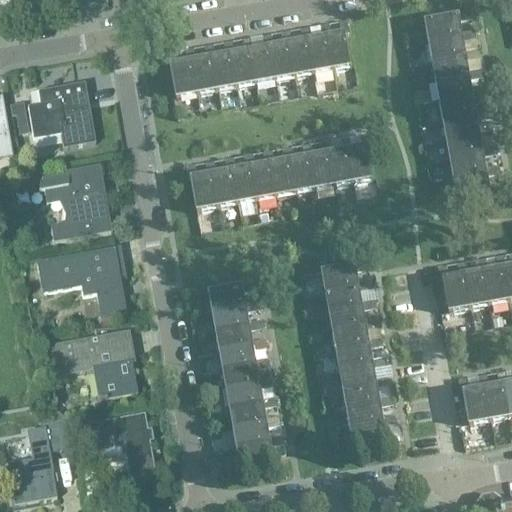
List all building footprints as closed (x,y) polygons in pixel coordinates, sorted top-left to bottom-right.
[(426,26),(429,45),(463,39),(463,36),(461,26),(473,24),(471,15),(458,17),(459,20),(426,26)] [(321,30),(323,42),(326,41),(333,75),(352,72),(346,37),(350,37),(348,25),(340,26),(342,38),(332,40),(330,28),(321,30)] [(301,33),(304,45),(307,44),(313,79),(333,75),(326,41),(323,42),(312,43),(310,32),(301,33)] [(429,45),(433,64),(467,58),(466,56),(464,45),(476,43),(475,34),(463,36),(463,39),(429,45)] [(282,37),(284,49),(288,48),(294,82),(313,79),(307,44),(304,45),(293,47),(291,35),(282,37)] [(263,40),(265,52),(268,51),(274,86),(294,82),(288,48),(284,49),(274,50),(272,39),(263,40)] [(244,44),(246,55),(249,55),(255,89),(274,86),(268,51),(265,52),(255,54),(252,42),(244,44)] [(224,47),(226,59),(229,58),(236,93),(255,89),(249,55),(246,55),(235,57),(233,46),(224,47)] [(205,51),(207,62),(210,62),(216,96),(236,93),(229,58),(226,59),(216,61),(214,49),(205,51)] [(186,54),(188,66),(191,65),(197,100),(216,96),(210,62),(207,62),(197,64),(195,53),(186,54)] [(433,64),(436,84),(470,78),(470,75),(468,64),(480,62),(478,53),(466,56),(467,58),(433,64)] [(191,65),(188,66),(178,68),(175,56),(166,58),(169,70),(171,70),(177,103),(197,100),(191,65)] [(436,84),(440,103),(474,97),(473,94),(471,84),(483,82),(482,73),(470,75),(470,78),(436,84)] [(95,147),(85,89),(84,87),(37,95),(40,108),(27,111),(32,137),(59,132),(63,152),(95,147)] [(0,105),(0,163),(13,162),(0,92),(0,99),(1,106),(0,105)] [(440,103),(443,123),(477,117),(477,113),(475,103),(487,101),(485,92),(473,94),(474,97),(440,103)] [(443,123),(447,142),(481,136),(480,133),(478,122),(490,120),(489,111),(477,113),(477,117),(443,123)] [(447,142),(450,162),(484,155),(484,152),(482,142),(494,140),(492,131),(480,133),(481,136),(447,142)] [(341,143),(343,155),(347,154),(353,188),(372,185),(366,150),(370,150),(368,138),(360,139),(363,151),(352,153),(350,141),(341,143)] [(322,146),(324,158),(327,157),(334,192),(353,188),(347,154),(343,155),(333,156),(331,145),(322,146)] [(303,150),(305,161),(308,161),(314,195),(334,192),(327,157),(324,158),(314,160),(311,148),(303,150)] [(450,162),(454,181),(488,175),(487,171),(485,161),(497,159),(496,150),(484,152),(484,155),(450,162)] [(283,153),(285,165),(289,164),(295,199),(314,195),(308,161),(305,161),(294,163),(292,152),(283,153)] [(264,157),(266,168),(269,168),(275,202),(295,199),(289,164),(285,165),(275,167),(273,155),(264,157)] [(245,160),(247,172),(250,171),(256,206),(275,202),(269,168),(266,168),(256,170),(254,158),(245,160)] [(225,164),(227,175),(230,175),(236,209),(256,206),(250,171),(247,172),(236,174),(234,162),(225,164)] [(206,167),(208,179),(211,178),(217,213),(236,209),(230,175),(227,175),(217,177),(215,165),(206,167)] [(46,209),(58,207),(64,216),(65,225),(51,231),(53,246),(82,242),(111,236),(99,169),(70,175),(70,176),(41,182),(46,209)] [(211,178),(208,179),(198,181),(196,169),(187,171),(189,183),(192,183),(198,216),(217,213),(211,178)] [(488,175),(454,181),(457,200),(491,194),(492,198),(504,196),(503,188),(491,191),(489,180),(501,178),(499,169),(487,171),(488,175)] [(126,319),(114,252),(36,266),(42,298),(43,297),(80,290),(82,300),(96,298),(100,321),(97,321),(98,324),(126,319)] [(322,276),(326,295),(360,289),(360,286),(358,276),(370,274),(367,258),(354,260),(355,270),(322,276)] [(497,261),(499,273),(502,272),(508,307),(511,305),(511,270),(508,271),(506,259),(497,261)] [(477,264),(479,276),(482,276),(488,310),(508,307),(502,272),(499,273),(488,275),(486,263),(477,264)] [(458,268),(460,280),(463,279),(469,314),(488,310),(482,276),(479,276),(469,278),(467,266),(458,268)] [(463,279),(460,280),(450,282),(448,270),(439,271),(441,284),(444,284),(449,317),(469,314),(463,279)] [(209,296),(213,316),(247,309),(247,307),(245,297),(257,294),(254,278),(241,280),(243,290),(209,296)] [(23,282),(25,300),(37,298),(35,281),(23,282)] [(326,295),(329,315),(364,308),(363,306),(361,295),(373,293),(371,284),(360,286),(360,289),(326,295)] [(329,315),(333,334),(367,328),(367,325),(365,315),(376,313),(375,304),(363,306),(364,308),(329,315)] [(213,316),(216,335),(251,329),(250,326),(248,316),(260,314),(258,305),(247,307),(247,309),(213,316)] [(333,334),(336,354),(371,347),(370,344),(368,334),(380,332),(378,323),(367,325),(367,328),(333,334)] [(216,335),(220,355),(254,348),(254,346),(252,335),(264,333),(262,324),(250,326),(251,329),(216,335)] [(133,356),(129,335),(48,349),(54,381),(92,374),(98,406),(107,404),(137,398),(131,366),(127,367),(126,357),(133,356)] [(336,354),(340,373),(374,367),(374,364),(372,353),(383,351),(382,342),(370,344),(371,347),(336,354)] [(220,355),(223,374),(258,368),(257,365),(255,354),(267,352),(265,343),(254,346),(254,348),(220,355)] [(340,373),(343,393),(378,386),(377,383),(375,373),(387,370),(385,362),(374,364),(374,367),(340,373)] [(223,374),(227,393),(261,387),(261,384),(259,374),(271,372),(269,363),(257,365),(258,368),(223,374)] [(498,377),(500,389),(503,389),(509,423),(511,422),(511,387),(509,388),(507,376),(498,377)] [(478,381),(480,393),(483,392),(489,426),(509,423),(503,389),(500,389),(489,391),(487,379),(478,381)] [(343,393),(347,412),(381,406),(381,402),(379,392),(390,390),(389,381),(377,383),(378,386),(343,393)] [(227,393),(230,413),(265,407),(264,403),(262,393),(274,391),(272,382),(261,384),(261,387),(227,393)] [(483,392),(480,393),(470,395),(468,383),(459,384),(461,397),(464,397),(470,430),(489,426),(483,392)] [(347,412),(350,431),(385,425),(384,422),(382,411),(394,409),(392,400),(381,402),(381,406),(347,412)] [(230,413),(234,432),(268,426),(267,423),(266,412),(277,410),(276,401),(264,403),(265,407),(230,413)] [(94,407),(95,416),(107,414),(106,405),(94,407)] [(77,430),(84,470),(96,468),(94,457),(94,456),(123,451),(130,490),(156,485),(144,418),(77,430)] [(385,425),(350,431),(354,451),(388,445),(386,431),(397,428),(396,419),(384,422),(385,425)] [(234,432),(237,452),(272,446),(271,442),(269,432),(281,430),(279,421),(267,423),(268,426),(234,432)] [(62,423),(56,424),(39,427),(40,433),(26,435),(26,436),(27,436),(32,464),(7,468),(6,468),(12,498),(10,498),(11,502),(13,502),(14,510),(56,502),(52,478),(53,478),(49,457),(73,453),(68,426),(62,423)] [(272,446),(237,452),(241,471),(275,465),(273,451),(284,449),(283,440),(271,442),(272,446)] [(475,511),(504,511),(503,504),(494,497),(483,499),(475,510),(475,511)]
